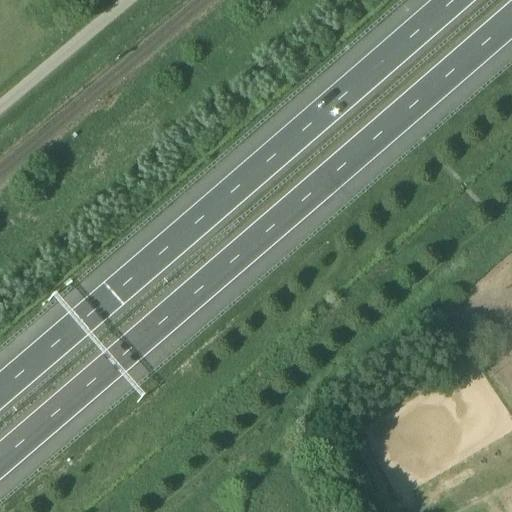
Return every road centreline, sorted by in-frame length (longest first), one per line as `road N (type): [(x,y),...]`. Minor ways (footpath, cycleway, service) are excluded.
road 1 (motorway): [(0,459),(511,27)]
road 2 (motorway): [(443,0),(0,392)]
road 3 (unclassified): [(0,117),(136,0)]
